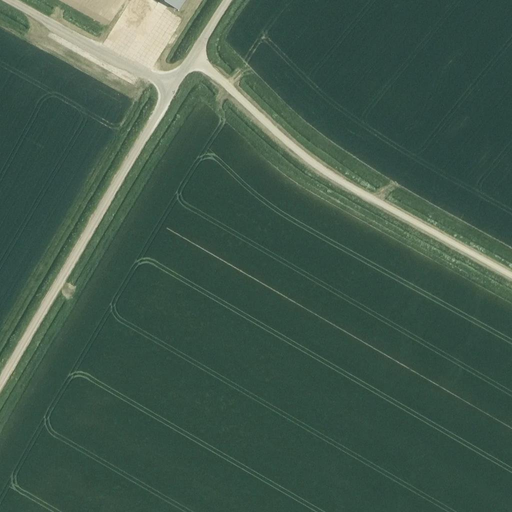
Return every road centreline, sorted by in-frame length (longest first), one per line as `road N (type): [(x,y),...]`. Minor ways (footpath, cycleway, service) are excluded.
road 1 (unclassified): [(511,280),(315,168),(196,56)]
road 2 (unclassified): [(0,380),(169,89)]
road 3 (unclassified): [(169,89),(8,0)]
